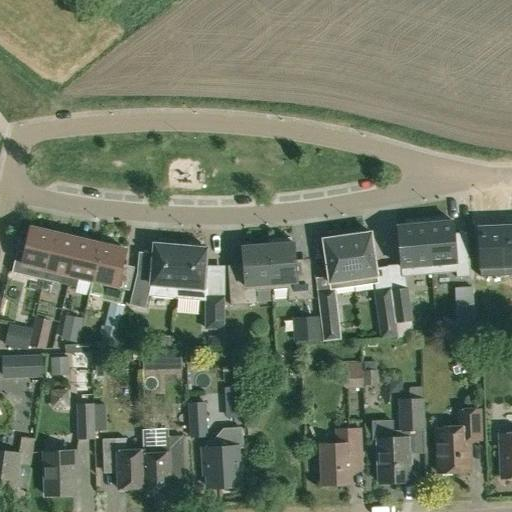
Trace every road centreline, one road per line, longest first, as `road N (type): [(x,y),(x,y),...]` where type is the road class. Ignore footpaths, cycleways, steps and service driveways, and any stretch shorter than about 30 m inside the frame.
road 1 (residential): [(6,189),(23,134),(147,123),(334,140),(470,175)]
road 2 (residential): [(6,189),(139,213),(275,214),(470,175)]
